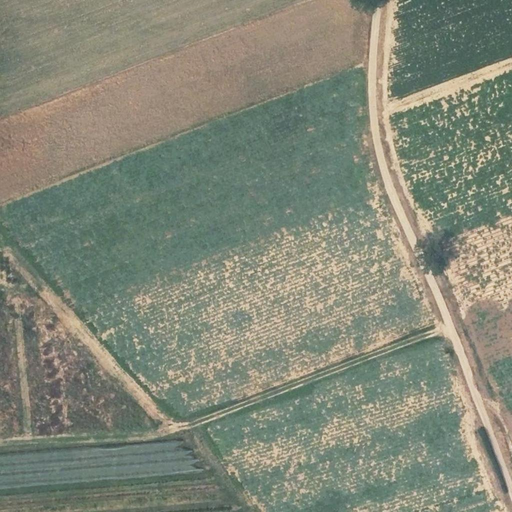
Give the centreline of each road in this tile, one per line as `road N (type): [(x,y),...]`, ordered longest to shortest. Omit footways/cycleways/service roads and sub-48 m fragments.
road 1 (track): [(376,0),(375,131),(511,490)]
road 2 (track): [(185,426),(450,325)]
